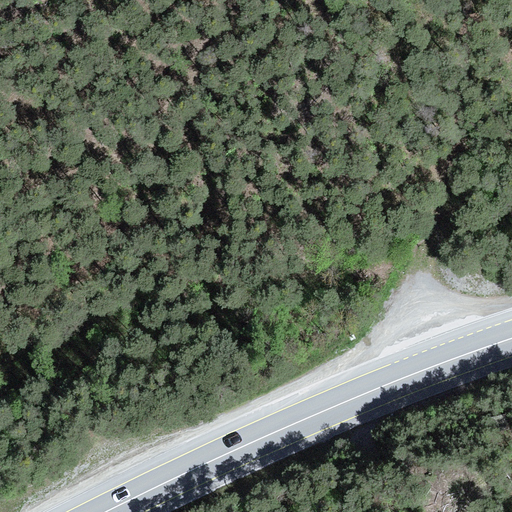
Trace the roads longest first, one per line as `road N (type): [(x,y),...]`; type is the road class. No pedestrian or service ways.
road 1 (motorway): [(511,220),(0,455)]
road 2 (primary): [(511,338),(345,401),(104,511)]
road 3 (motorway): [(134,511),(511,348)]
road 4 (track): [(436,364),(414,280),(474,0)]
